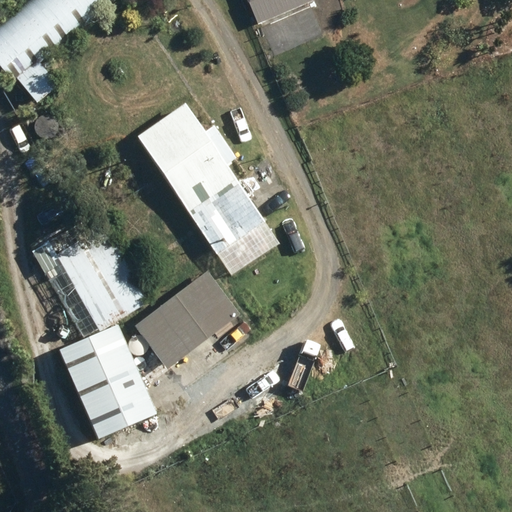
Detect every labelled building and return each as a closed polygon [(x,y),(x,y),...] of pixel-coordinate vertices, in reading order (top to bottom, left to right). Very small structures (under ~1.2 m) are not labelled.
[(117,0),(29,0),(0,24),(0,75),(10,88),(17,82),(38,107),(59,90),(38,65),(117,0)] [(311,0),(244,0),(256,29),(314,6),(311,0)] [(183,106),(135,139),(215,256),(264,223),(227,169),(240,160),(216,126),(203,135),(183,106)] [(102,215),(35,253),(83,338),(150,300),(102,215)] [(238,313),(205,273),(138,327),(171,368),(238,313)] [(120,328),(58,352),(94,445),(156,421),(120,328)]
